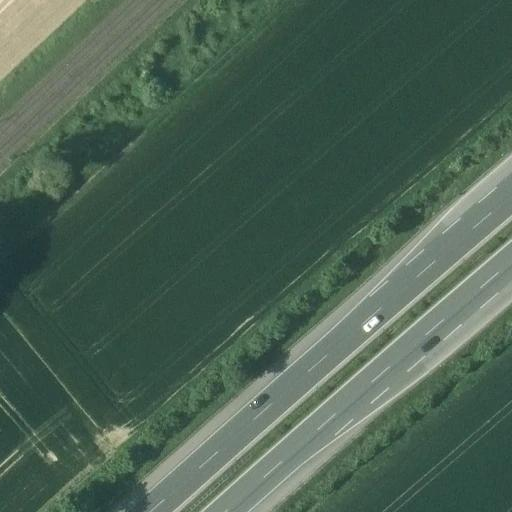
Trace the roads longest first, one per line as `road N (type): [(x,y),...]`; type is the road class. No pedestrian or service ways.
road 1 (motorway): [(511,198),(152,511)]
road 2 (motorway): [(224,511),(511,265)]
road 3 (track): [(0,258),(255,0)]
